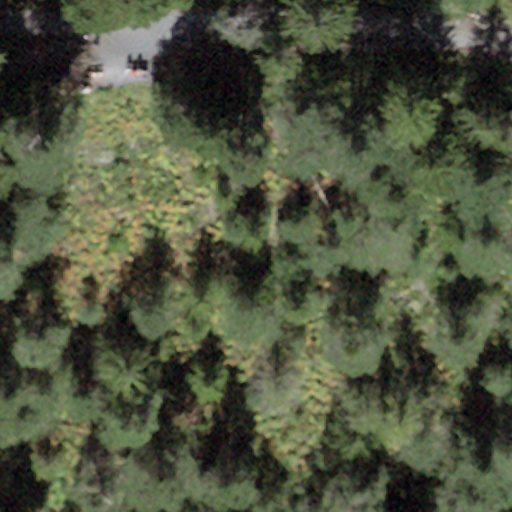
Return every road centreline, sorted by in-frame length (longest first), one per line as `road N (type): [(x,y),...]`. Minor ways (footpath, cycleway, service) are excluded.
road 1 (track): [(137,23),(312,19),(511,47)]
road 2 (track): [(0,22),(137,23)]
